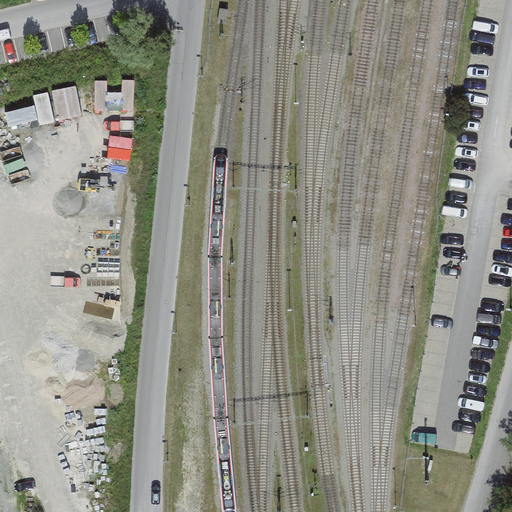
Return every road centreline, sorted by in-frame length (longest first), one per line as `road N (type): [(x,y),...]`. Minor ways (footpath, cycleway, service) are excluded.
road 1 (residential): [(190,0),(149,411),(147,511)]
road 2 (unknown): [(52,511),(20,338)]
